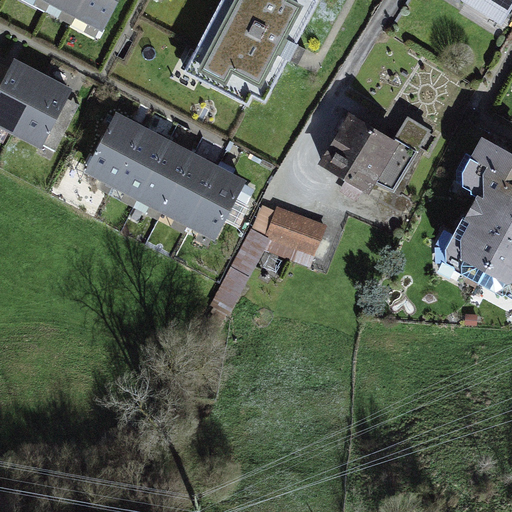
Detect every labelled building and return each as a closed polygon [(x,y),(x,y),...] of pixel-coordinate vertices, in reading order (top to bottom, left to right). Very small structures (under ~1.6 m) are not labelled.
[(118,0),(49,0),(104,28),(118,0)] [(217,0),(184,65),(245,97),(248,90),(262,97),(313,0),(217,0)] [(511,0),(448,0),(505,32),(511,19),(511,0)] [(74,86),(15,55),(0,84),(0,124),(42,146),(74,86)] [(350,108),(318,161),(368,191),(374,180),(395,190),(432,128),(409,114),(395,134),(350,108)] [(247,178),(117,109),(85,169),(218,237),(247,178)] [(511,176),(478,157),(460,186),(461,202),(475,208),(441,259),(443,275),(507,312),(511,308),(511,176)] [(265,236),(275,210),(263,205),(210,305),(229,315),(269,237),(265,236)] [(275,210),(265,236),(269,237),(315,255),(326,225),(277,206),(275,210)]
